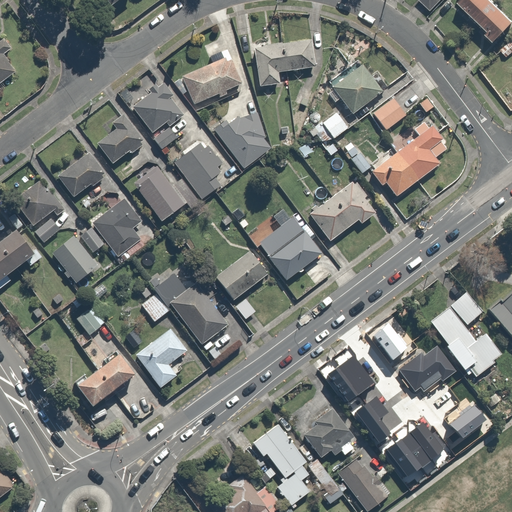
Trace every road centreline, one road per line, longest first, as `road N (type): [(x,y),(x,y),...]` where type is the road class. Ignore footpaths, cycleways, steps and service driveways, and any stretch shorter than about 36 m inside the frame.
road 1 (secondary): [(511,182),(200,415)]
road 2 (residential): [(511,166),(409,35),(345,0)]
road 3 (secondary): [(0,353),(48,429),(92,474)]
road 4 (residential): [(211,0),(95,77)]
road 5 (secondary): [(200,415),(121,509)]
road 6 (residential): [(95,77),(0,151)]
